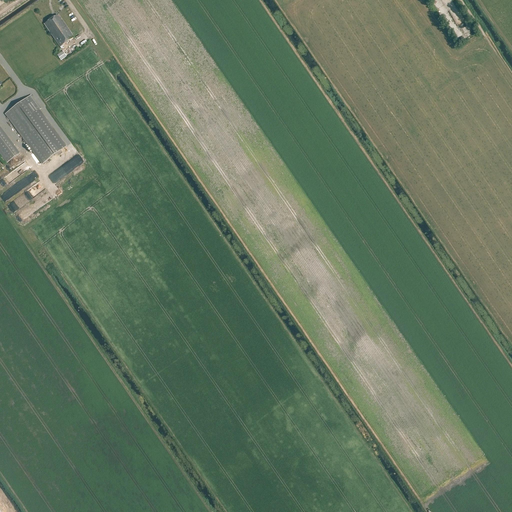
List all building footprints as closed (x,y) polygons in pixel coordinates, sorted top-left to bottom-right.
[(58,15),(44,24),(60,47),(74,38),(58,15)] [(57,55),(61,61),(67,57),(63,51),(57,55)] [(6,115),(42,164),(66,147),(39,110),(41,109),(31,96),(6,115)] [(0,154),(7,163),(20,154),(0,127),(0,154)] [(29,167),(16,176),(18,179),(32,171),(29,167)] [(12,210),(26,202),(23,196),(9,204),(12,210)] [(17,214),(20,220),(28,215),(24,210),(17,214)]
